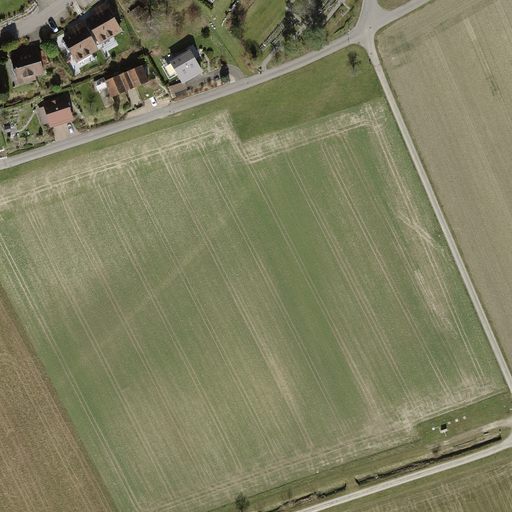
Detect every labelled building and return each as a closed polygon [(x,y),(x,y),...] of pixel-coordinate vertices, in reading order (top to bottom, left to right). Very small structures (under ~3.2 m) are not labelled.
[(71,32),(62,37),(77,62),(100,49),(97,45),(123,30),(106,1),(91,10),(94,14),(86,19),(89,23),(86,25),(83,19),(68,28),(71,32)] [(45,73),(38,49),(33,50),(32,46),(9,53),(19,84),(37,79),(36,76),(45,73)] [(190,49),(170,61),(184,83),(203,72),(190,49)] [(143,64),(105,80),(112,97),(150,81),(143,64)] [(66,93),(43,101),(51,127),(75,119),(66,93)]
